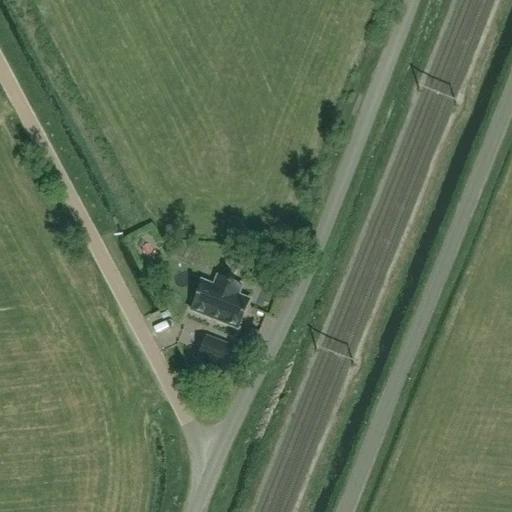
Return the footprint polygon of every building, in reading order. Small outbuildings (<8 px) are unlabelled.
[(201,282),(190,311),(238,331),(250,302),(238,297),(241,288),(217,278),(214,288),(201,282)] [(167,311),(146,315),(150,335),(171,331),(167,311)] [(183,361),(199,354),(192,339),(176,346),(183,361)] [(235,376),(244,354),(206,339),(197,361),(235,376)] [(192,365),(191,377),(205,377),(205,365),(192,365)]
